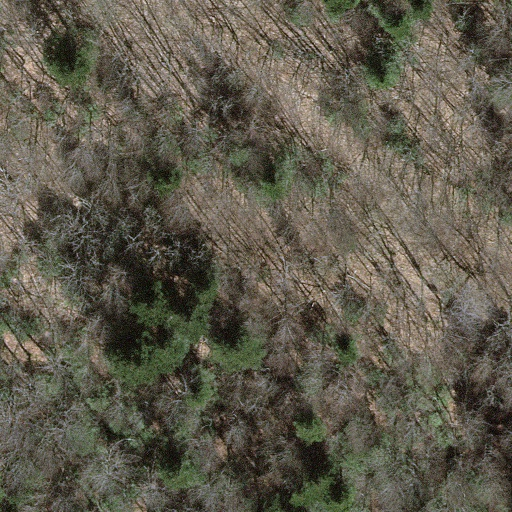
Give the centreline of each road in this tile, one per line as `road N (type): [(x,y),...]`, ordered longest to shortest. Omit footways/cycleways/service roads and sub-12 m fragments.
road 1 (track): [(511,246),(0,141)]
road 2 (track): [(134,0),(218,43),(470,243)]
